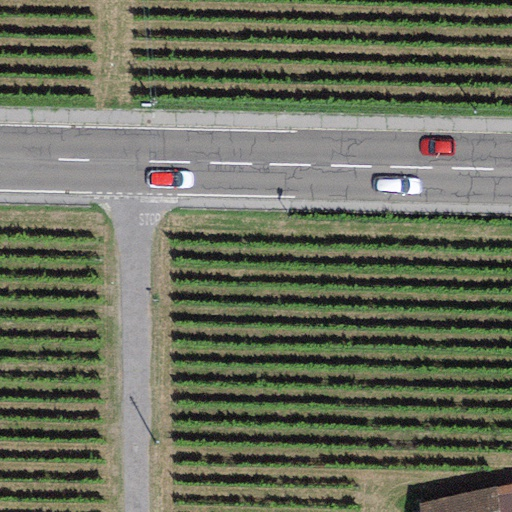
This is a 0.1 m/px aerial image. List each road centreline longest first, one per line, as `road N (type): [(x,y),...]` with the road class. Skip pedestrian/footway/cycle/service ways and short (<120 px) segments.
road 1 (primary): [(511,168),(138,164)]
road 2 (unclassified): [(135,511),(138,164)]
road 3 (track): [(107,164),(113,0)]
road 4 (primary): [(138,164),(0,161)]
